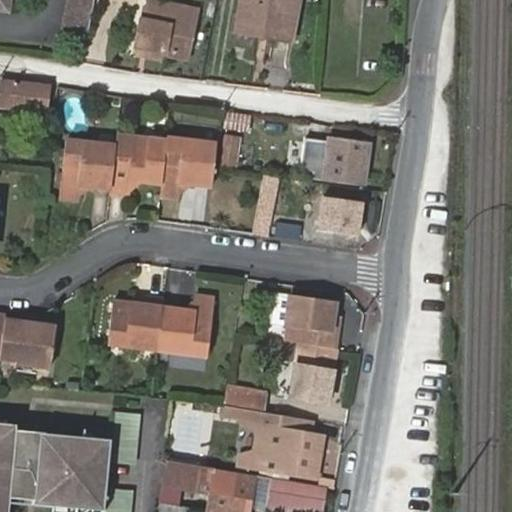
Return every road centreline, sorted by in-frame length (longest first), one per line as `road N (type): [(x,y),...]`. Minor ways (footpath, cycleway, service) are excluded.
road 1 (residential): [(396,274),(129,239),(34,284),(0,287)]
road 2 (tertiary): [(396,274),(435,0)]
road 3 (tertiary): [(359,511),(396,274)]
